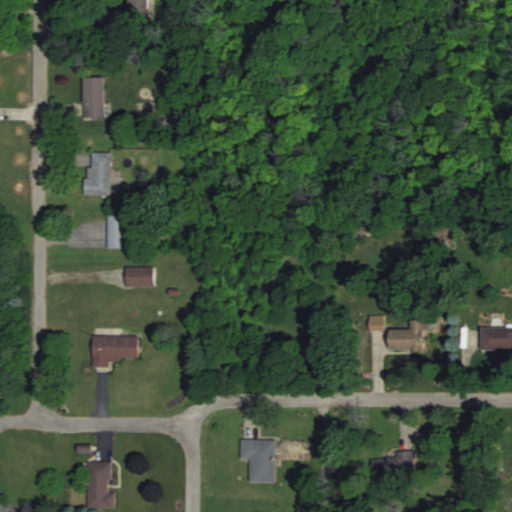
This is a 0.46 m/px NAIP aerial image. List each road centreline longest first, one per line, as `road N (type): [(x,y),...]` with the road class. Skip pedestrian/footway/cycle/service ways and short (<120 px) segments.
road 1 (residential): [(40,423),(39,0)]
road 2 (residential): [(511,401),(213,405),(194,427),(193,511)]
road 3 (residential): [(194,427),(40,423)]
